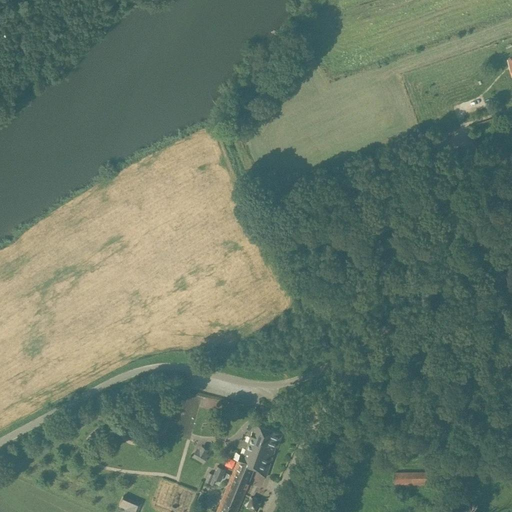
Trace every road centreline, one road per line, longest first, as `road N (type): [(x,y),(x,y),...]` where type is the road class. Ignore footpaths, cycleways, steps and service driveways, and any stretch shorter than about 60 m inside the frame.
road 1 (unclassified): [(0,442),(146,369),(194,369),(255,386)]
road 2 (unclassified): [(369,345),(425,292),(511,248)]
road 3 (unclassified): [(255,386),(304,378),(369,345)]
